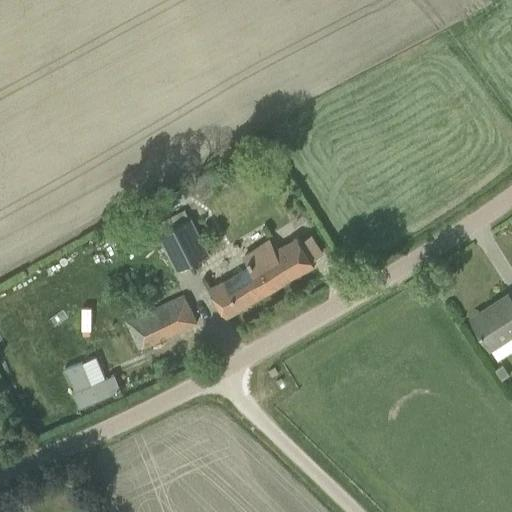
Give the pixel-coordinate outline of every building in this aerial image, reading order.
[(158,234),(175,270),(207,254),(190,218),(158,234)] [(275,247),(270,238),(245,254),(248,258),(247,259),(253,268),(226,284),(223,279),(208,288),(225,317),(314,263),(297,234),(275,247)] [(126,319),(139,348),(197,322),(184,293),(126,319)] [(495,307),(473,321),(490,348),(511,333),(511,300),(508,294),(492,304),(495,307)] [(83,358),(66,368),(87,403),(125,381),(116,366),(95,378),(83,358)] [(0,437),(14,431),(10,424),(0,428),(0,437)]
